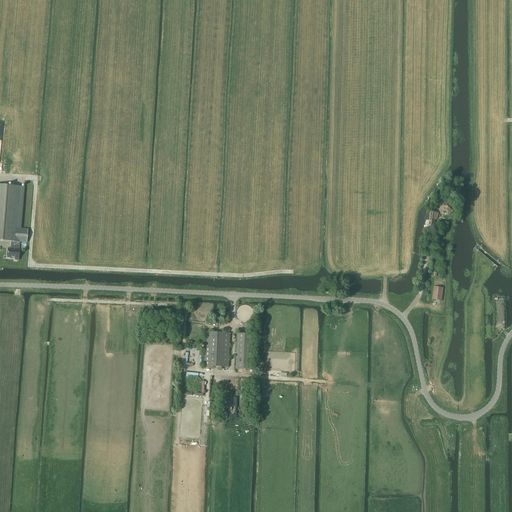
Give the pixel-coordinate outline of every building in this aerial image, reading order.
[(14,260),(18,261),(19,249),(18,249),(19,242),(20,242),(27,243),(28,229),(21,229),(24,187),(0,185),(0,240),(11,242),(11,249),(8,249),(7,258),(14,258),(14,260)] [(440,202),(440,209),(444,209),(444,212),(448,212),(450,209),(450,205),(447,202),(440,202)] [(437,219),(438,213),(430,212),(428,220),(427,220),(426,220),(426,221),(425,222),(425,224),(425,225),(426,226),(427,226),(427,229),(433,230),(435,219),(437,219)] [(432,299),(441,300),(443,288),(434,287),(432,299)] [(203,366),(228,367),(230,333),(204,332),(203,366)] [(235,369),(250,369),(252,334),(237,333),(235,369)]
